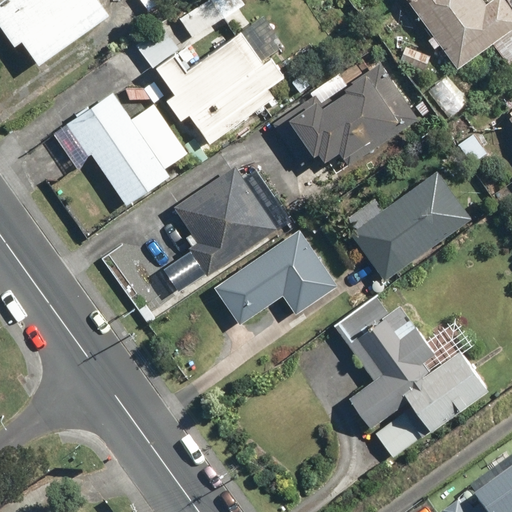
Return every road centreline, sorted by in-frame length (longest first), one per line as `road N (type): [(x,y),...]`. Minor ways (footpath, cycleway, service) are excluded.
road 1 (secondary): [(0,230),(102,374)]
road 2 (secondary): [(102,374),(202,511)]
road 3 (residential): [(0,448),(102,374)]
